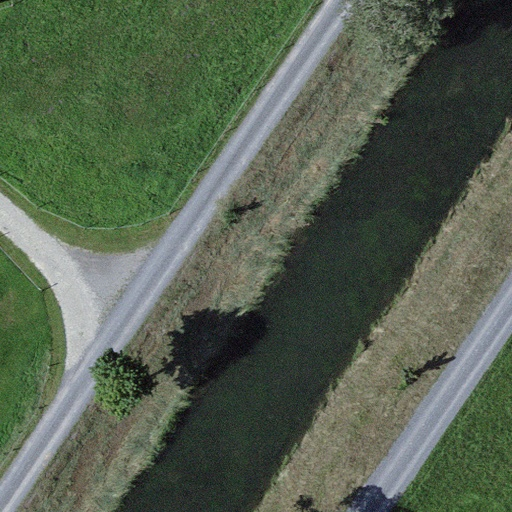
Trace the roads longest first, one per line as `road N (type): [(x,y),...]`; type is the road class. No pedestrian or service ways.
road 1 (track): [(361,0),(20,511)]
road 2 (track): [(511,299),(367,511)]
road 3 (track): [(147,321),(0,201)]
